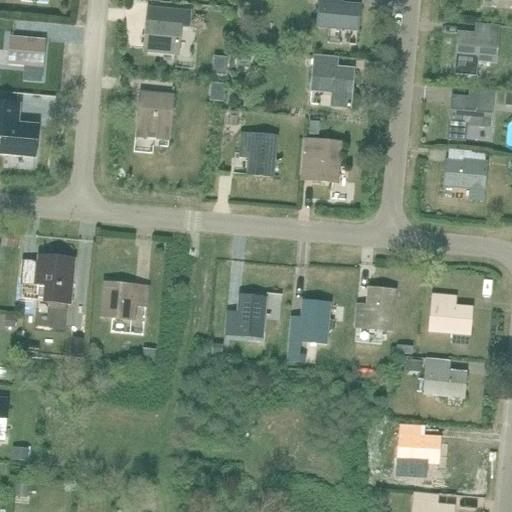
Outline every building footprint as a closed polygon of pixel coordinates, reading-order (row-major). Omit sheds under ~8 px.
[(318,0),(316,29),(317,29),(317,28),(355,31),(355,33),(356,33),(358,7),(330,5),(330,0),(318,0)] [(146,27),(143,53),(145,54),(145,51),(175,54),(175,56),(176,56),(178,36),(179,27),(188,28),(189,13),(188,13),(148,9),(147,15),(146,22),(146,23),(146,27)] [(455,61),(453,76),(475,78),(477,62),(494,63),(494,65),(498,29),(477,27),(476,38),(457,36),(455,61)] [(41,69),(43,42),(10,39),(7,66),(5,66),(4,78),(13,79),(14,67),(41,69)] [(324,69),(325,57),(313,56),(310,93),(311,93),(311,91),(331,93),(330,107),(349,109),(352,71),(324,69)] [(209,84),(207,101),(220,102),(222,85),(209,84)] [(140,96),(141,93),(140,93),(137,123),(135,123),(134,137),(168,140),(172,97),(171,96),(171,99),(140,96)] [(491,103),(467,101),(451,99),(449,125),(450,125),(450,123),(465,125),(488,127),(488,129),(489,129),(491,103)] [(0,154),(33,157),(35,130),(2,127),(0,145),(0,154)] [(276,139),(239,135),(237,156),(249,157),(247,176),(273,178),(271,177),(272,162),(274,163),(274,162),(272,162),(274,139),(276,139)] [(340,145),(340,144),(303,141),(301,162),(313,163),(311,182),(336,184),(336,183),(335,183),(336,168),(338,168),(336,168),(338,145),(340,145)] [(482,203),(485,167),(445,163),(443,189),(444,189),(444,187),(469,189),(468,202),(482,203)] [(68,304),(71,262),(39,259),(37,286),(38,286),(38,284),(47,285),(45,301),(44,301),(44,302),(68,304)] [(133,287),(133,288),(102,285),(102,286),(105,286),(102,317),(100,317),(100,318),(133,321),(133,320),(131,320),(132,306),(145,307),(146,288),(133,287)] [(394,293),(369,290),(366,318),(355,317),(354,329),(390,332),(391,332),(389,331),(392,293),(394,293)] [(265,301),(265,300),(239,297),(236,337),(262,340),(262,339),(260,339),(262,316),(264,316),(262,315),(263,300),(265,301)] [(442,309),(443,297),(432,297),(429,333),(430,333),(430,332),(453,333),(468,335),(468,336),(469,336),(470,311),(442,309)] [(290,321),(287,362),(304,363),(304,357),(299,356),(300,343),(309,344),(325,345),(325,344),(324,344),(325,326),(326,321),(327,306),(329,306),(329,305),(303,303),(302,319),(302,322),(290,321)] [(71,354),(79,355),(79,354),(81,342),(72,341),(71,354)] [(143,350),(142,361),(155,363),(156,351),(143,350)] [(435,372),(436,361),(426,360),(422,397),(423,397),(423,395),(462,399),(461,401),(462,401),(465,375),(435,372)] [(409,438),(410,427),(399,426),(398,437),(399,437),(396,463),(397,463),(397,461),(436,464),(435,466),(436,466),(439,440),(409,438)] [(15,449),(14,461),(26,462),(27,450),(15,449)] [(15,485),(14,497),(26,498),(27,486),(15,485)] [(423,507),(424,496),(414,495),(411,511),(452,511),(452,510),(423,507)]
